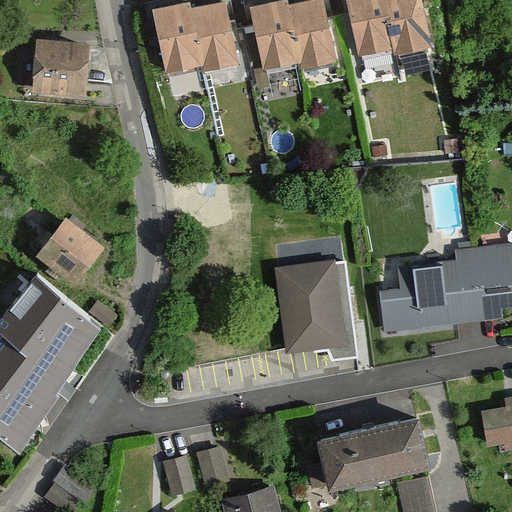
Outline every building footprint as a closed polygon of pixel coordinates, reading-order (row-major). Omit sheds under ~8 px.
[(344,0),(343,0),(355,72),(436,59),(425,0),(344,0)] [(161,16),(177,99),(253,84),(237,1),(161,16)] [(253,19),(267,96),(338,82),(324,5),(253,19)] [(90,46),(34,45),(33,100),(89,102),(90,46)] [(110,254),(68,223),(37,266),(78,296),(110,254)] [(382,293),(383,328),(470,324),(469,318),(503,317),(502,295),(511,294),(511,247),(459,250),(459,264),(401,266),(402,292),(382,293)] [(348,262),(279,269),(288,357),(331,353),(332,364),(358,361),(348,262)] [(0,426),(20,442),(100,319),(37,266),(0,312),(0,326),(3,329),(0,333),(0,426)] [(509,411),(482,416),(490,460),(511,455),(511,397),(506,398),(509,411)] [(422,423),(317,447),(330,501),(435,477),(422,423)] [(200,448),(207,477),(231,471),(223,442),(200,448)] [(189,450),(166,457),(175,491),(199,484),(189,450)] [(57,469),(50,496),(85,505),(93,479),(57,469)] [(283,511),(277,490),(225,505),(226,511),(283,511)]
